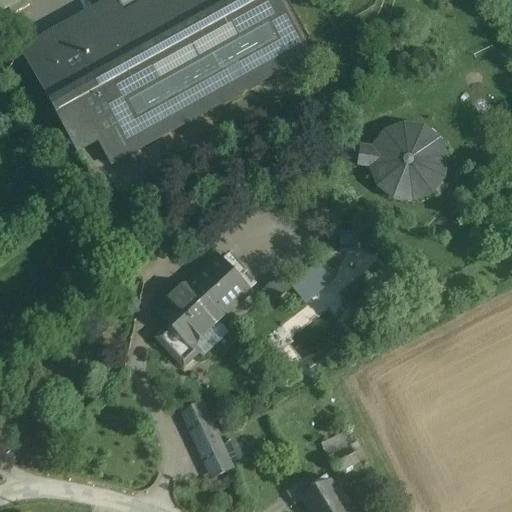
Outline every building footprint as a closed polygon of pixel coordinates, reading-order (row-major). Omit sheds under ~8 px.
[(0,0),(0,12),(22,0),(0,0)] [(156,0),(125,18),(126,18),(32,70),(78,152),(99,141),(100,142),(107,138),(114,151),(127,144),(120,131),(148,116),(161,139),(187,125),(174,100),(294,34),(274,0),(156,0)] [(115,0),(116,1),(125,18),(156,0),(115,0)] [(23,53),(32,70),(126,18),(125,18),(116,1),(23,53)] [(294,34),(174,100),(187,125),(307,59),(294,34)] [(161,139),(148,116),(120,131),(133,155),(161,139)] [(423,132),(404,129),(387,136),(375,151),(374,153),(362,151),(360,166),(372,168),(372,170),(379,187),(394,199),(413,202),(431,195),(442,180),(445,161),(438,143),(423,132)] [(114,151),(107,138),(100,142),(113,166),(120,162),(114,151)] [(133,155),(127,144),(114,151),(120,162),(133,155)] [(219,259),(196,280),(195,279),(184,290),(216,325),(228,315),(227,314),(250,292),(219,259)] [(304,307),(336,276),(320,259),(288,290),(304,307)] [(216,325),(184,290),(158,314),(171,329),(158,341),(184,369),(199,355),(193,348),(216,325)] [(202,405),(181,415),(187,427),(208,418),(202,405)] [(227,459),(208,418),(187,427),(206,469),(227,459)] [(347,441),(326,453),(337,474),(358,462),(347,441)] [(227,459),(206,469),(212,482),(233,472),(227,459)] [(307,480),(286,494),(294,508),(301,503),(301,502),(315,493),(311,488),(312,488),(307,480)] [(330,484),(329,485),(325,480),(312,488),(311,488),(315,493),(301,502),(301,503),(306,511),(341,511),(339,507),(343,505),(330,484)]
